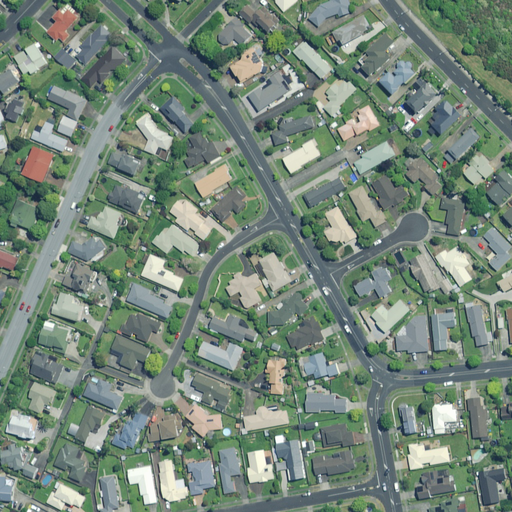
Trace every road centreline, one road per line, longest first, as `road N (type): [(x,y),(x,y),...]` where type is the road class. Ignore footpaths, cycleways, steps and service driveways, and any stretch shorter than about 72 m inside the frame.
road 1 (tertiary): [(171,49),(99,136),(0,369)]
road 2 (residential): [(286,212),(221,253),(207,272),(162,385)]
road 3 (tertiary): [(171,49),(198,74),(286,212)]
road 4 (unclassified): [(387,0),(511,132)]
road 5 (residential): [(389,484),(239,511)]
road 6 (tertiary): [(386,374),(511,368)]
